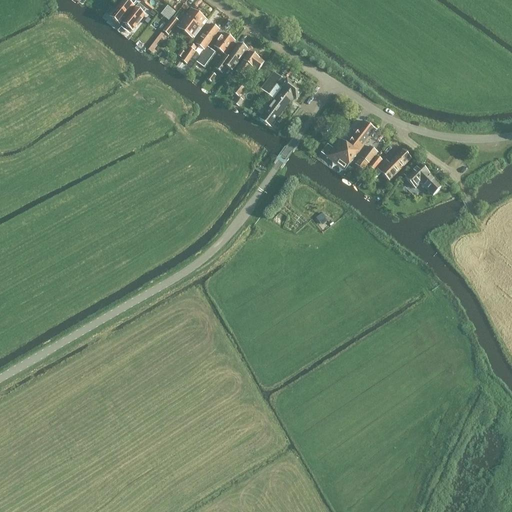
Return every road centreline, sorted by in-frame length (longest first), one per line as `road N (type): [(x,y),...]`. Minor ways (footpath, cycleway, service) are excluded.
road 1 (tertiary): [(0,381),(185,279),(220,248),(332,87)]
road 2 (tertiary): [(332,87),(409,129),(452,140),(511,138)]
road 3 (tertiary): [(332,87),(214,0)]
